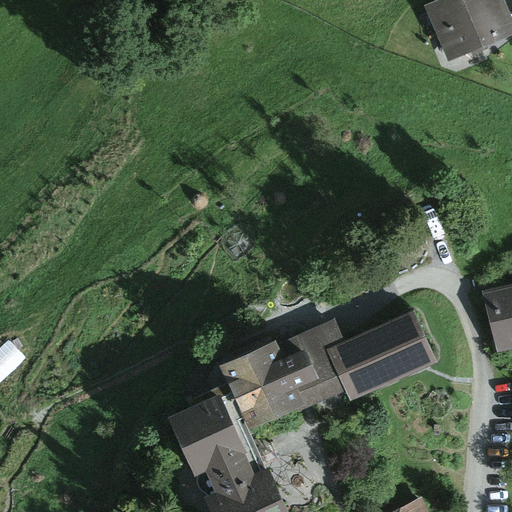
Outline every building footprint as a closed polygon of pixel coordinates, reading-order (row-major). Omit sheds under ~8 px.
[(511,15),(506,0),(430,0),(452,54),(511,30),(511,15)] [(511,285),(482,293),(497,353),(511,349),(511,285)] [(249,432),(345,390),(351,401),(438,363),(415,310),(344,341),(335,320),(277,345),(276,341),(220,366),(232,394),(249,432)] [(249,432),(232,394),(221,398),(220,395),(168,417),(194,477),(205,472),(214,494),(204,498),(209,511),(287,511),(268,468),(265,469),(249,432)] [(428,511),(421,498),(394,511),(428,511)]
